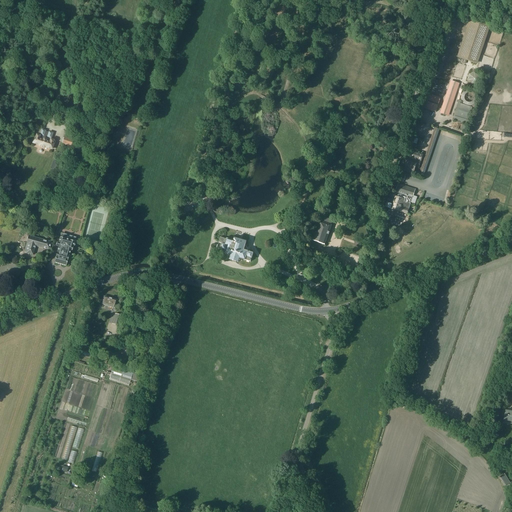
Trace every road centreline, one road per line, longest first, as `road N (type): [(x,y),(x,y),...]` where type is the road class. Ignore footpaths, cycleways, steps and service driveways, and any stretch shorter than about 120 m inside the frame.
road 1 (tertiary): [(0,321),(136,272),(328,311)]
road 2 (track): [(252,232),(218,224),(208,257),(260,263),(303,281),(279,231),(264,227)]
road 3 (unclassified): [(315,511),(301,436),(330,345),(328,311)]
road 4 (unclassified): [(448,0),(388,179)]
road 5 (track): [(312,0),(280,107),(253,92)]
road 6 (tertiary): [(388,290),(511,240)]
